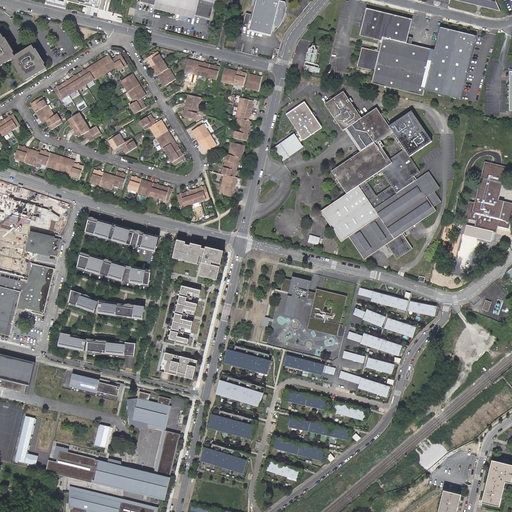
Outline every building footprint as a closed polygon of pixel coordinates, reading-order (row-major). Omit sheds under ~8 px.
[(143,0),(155,3),(155,5),(174,10),(174,7),(184,10),(183,12),(202,17),(204,9),(210,11),(212,0),(143,0)] [(280,0),(256,0),(250,26),(259,28),(258,31),(264,32),(264,29),(272,31),(274,24),(278,28),(282,22),(285,13),(285,2),(280,1),(280,0)] [(459,0),(454,0),(500,11),(494,0),(495,1),(495,2),(494,4),(494,5),(493,5),(492,6),(491,7),(489,7),(460,0),(459,0)] [(412,20),(366,9),(360,35),(383,40),(380,51),(362,47),(358,67),(375,72),(372,83),(423,95),(424,94),(424,91),(434,50),(407,44),(412,20)] [(460,99),(475,37),(439,28),(434,50),(424,91),(460,99)] [(2,38),(0,38),(0,68),(12,61),(25,84),(45,72),(32,50),(15,60),(2,38)] [(308,61),(306,70),(320,73),(322,67),(316,66),(320,46),(311,44),(307,61),(308,61)] [(166,84),(169,89),(179,83),(173,71),(172,72),(166,62),(161,54),(150,61),(165,85),(166,84)] [(98,67),(97,66),(57,90),(64,101),(98,81),(120,68),(123,72),(132,67),(125,56),(116,61),(113,56),(106,60),(107,62),(103,65),(98,67)] [(194,65),(189,64),(186,76),(197,79),(218,84),(221,70),(195,64),(194,65)] [(231,74),(226,73),(223,86),(235,89),(235,88),(245,90),(248,77),(231,73),(231,74)] [(140,83),(141,82),(137,77),(125,84),(138,105),(133,108),(138,116),(150,110),(145,101),(150,98),(146,91),(145,92),(142,88),(140,83)] [(247,92),(260,95),(264,81),(256,79),(255,80),(251,79),(247,92)] [(420,172),(410,157),(404,149),(390,159),(377,141),(392,131),(389,126),(377,108),(362,118),(344,92),(326,104),(343,131),(346,129),(361,151),(331,171),(346,194),(319,212),(339,242),(347,237),(362,260),(385,244),(395,259),(411,249),(401,234),(435,211),(432,207),(439,203),(433,194),(432,195),(430,192),(438,187),(427,172),(414,181),(412,177),(420,172)] [(42,116),(41,117),(45,124),(49,121),(54,131),(65,124),(60,115),(58,116),(51,105),(50,106),(44,97),(33,103),(39,112),(40,112),(42,116)] [(202,102),(190,99),(189,103),(188,103),(183,120),(196,123),(198,113),(199,114),(202,102)] [(240,122),(235,142),(247,145),(252,125),(250,124),(254,105),(242,102),(237,121),(240,122)] [(304,102),(286,115),(303,141),(321,129),(304,102)] [(432,142),(412,111),(389,126),(392,131),(404,149),(410,157),(432,142)] [(83,114),(71,121),(82,138),(88,134),(93,143),(104,136),(99,128),(93,132),(83,114)] [(15,115),(0,123),(0,128),(5,136),(13,131),(22,125),(15,115)] [(167,131),(169,130),(165,123),(158,127),(153,118),(142,125),(148,133),(152,131),(165,152),(166,152),(171,161),(171,160),(176,169),(188,162),(174,139),(172,140),(169,135),(167,131)] [(206,151),(209,156),(219,150),(206,128),(196,134),(199,138),(197,139),(205,152),(206,151)] [(294,133),(273,147),(283,161),(304,147),(294,133)] [(122,137),(111,143),(116,152),(123,148),(128,157),(139,150),(134,142),(127,145),(122,137)] [(29,151),(30,149),(20,146),(16,159),(26,162),(25,162),(38,167),(39,163),(48,166),(48,167),(72,175),(71,178),(82,181),(86,169),(76,165),(77,163),(69,160),(68,162),(64,160),(59,158),(59,157),(43,151),(42,154),(35,151),(34,152),(29,151)] [(244,149),(233,147),(229,159),(228,159),(223,178),(226,178),(221,198),(234,201),(238,181),(235,181),(240,162),(243,162),(245,155),(243,154),(244,149)] [(507,167),(484,161),(474,202),(470,201),(465,218),(477,221),(475,228),(467,226),(465,235),(490,241),(493,231),(496,232),(498,225),(509,228),(511,218),(511,202),(498,199),(507,167)] [(106,177),(106,175),(97,172),(92,184),(102,187),(101,188),(113,192),(115,187),(124,190),(128,177),(119,174),(117,179),(110,176),(110,178),(106,177)] [(142,183),(143,182),(134,179),(129,191),(139,194),(138,195),(150,199),(150,198),(169,205),(173,193),(147,184),(147,185),(142,183)] [(208,190),(178,199),(182,211),(211,202),(208,190)] [(49,209),(35,206),(0,197),(0,266),(19,271),(30,226),(56,232),(60,217),(49,209)] [(89,221),(86,233),(131,246),(135,234),(89,221)] [(319,245),(321,237),(311,235),(309,243),(319,245)] [(56,242),(31,236),(27,253),(34,254),(58,260),(62,243),(56,242)] [(140,236),(137,248),(156,253),(159,241),(140,236)] [(176,239),(173,255),(197,260),(198,255),(202,256),(198,272),(217,276),(223,250),(176,239)] [(126,270),(80,256),(77,268),(122,282),(126,270)] [(0,285),(0,336),(10,339),(17,309),(44,316),(55,272),(37,267),(31,289),(19,286),(17,285),(7,282),(4,282),(3,286),(0,285)] [(433,276),(450,283),(452,277),(435,270),(433,276)] [(151,274),(132,271),(129,283),(149,286),(151,274)] [(317,293),(311,292),(314,282),(295,277),(294,280),(285,278),(282,291),(291,293),(285,316),(294,318),(300,297),(315,300),(308,329),(339,337),(349,297),(318,289),(317,293)] [(199,294),(200,289),(181,285),(179,293),(182,294),(181,295),(179,295),(175,311),(178,311),(177,313),(174,312),(171,328),(174,329),(173,330),(170,330),(169,338),(188,342),(189,338),(182,336),(184,327),(191,329),(193,320),(186,319),(188,310),(195,311),(197,303),(190,301),(192,292),(199,294)] [(409,300),(374,291),(360,287),(358,295),(372,299),(371,302),(406,311),(409,300)] [(68,303),(94,312),(97,304),(80,298),(81,294),(71,290),(68,303)] [(505,299),(499,297),(495,312),(501,314),(505,299)] [(493,301),(487,299),(484,308),(490,310),(493,301)] [(437,306),(411,301),(409,311),(434,317),(437,306)] [(142,320),(144,308),(134,306),(134,310),(99,304),(98,313),(142,320)] [(365,313),(356,308),(353,315),(362,319),(365,313)] [(386,317),(368,310),(364,320),(382,327),(386,317)] [(417,327),(388,318),(385,328),(414,338),(417,327)] [(364,333),(363,336),(349,332),(347,338),(361,342),(360,344),(399,356),(403,345),(364,333)] [(57,345),(84,351),(85,342),(69,339),(70,336),(60,334),(57,345)] [(134,357),(135,345),(125,343),(124,347),(87,342),(86,351),(134,357)] [(272,361),(227,349),(223,362),(268,374),(272,361)] [(366,356),(345,351),(343,358),(364,363),(366,356)] [(193,378),(198,359),(165,352),(164,359),(162,358),(159,370),(162,371),(162,368),(170,369),(169,372),(193,378)] [(0,386),(25,393),(27,385),(30,386),(35,362),(0,353),(0,386)] [(336,367),(287,354),(284,366),(322,375),(323,372),(334,375),(336,367)] [(395,364),(368,357),(366,368),(392,374),(395,364)] [(390,386),(362,378),(341,370),(339,377),(360,384),(358,389),(387,397),(390,386)] [(101,380),(74,374),(71,387),(97,394),(98,392),(118,396),(120,387),(100,382),(101,380)] [(263,393),(219,380),(215,394),(259,407),(263,393)] [(330,400),(287,390),(285,401),(327,410),(330,400)] [(127,400),(130,424),(148,429),(149,426),(166,430),(172,406),(170,405),(171,399),(160,396),(158,403),(149,401),(151,394),(140,392),(138,398),(138,399),(127,400)] [(367,411),(337,403),(334,413),(365,421),(367,411)] [(256,425),(210,414),(206,430),(253,441),(256,425)] [(29,454),(36,418),(26,416),(17,462),(38,465),(39,455),(29,454)] [(350,430),(291,418),(289,427),(348,440),(350,430)] [(101,424),(96,445),(107,448),(113,427),(101,424)] [(180,434),(167,431),(156,474),(121,466),(122,461),(109,458),(108,462),(68,453),(69,449),(57,446),(54,458),(58,459),(57,462),(49,460),(46,471),(55,473),(54,474),(160,500),(163,500),(166,501),(172,478),(169,477),(180,434)] [(325,451),(275,437),(272,448),(323,462),(325,451)] [(249,460),(203,447),(199,461),(245,474),(249,460)] [(503,480),(511,482),(511,464),(490,459),(480,501),(497,505),(503,480)] [(301,471),(270,461),(267,471),(298,481),(301,471)] [(71,486),(70,486),(69,511),(158,511),(159,508),(71,486)] [(453,511),(458,494),(442,490),(436,511),(453,511)]
